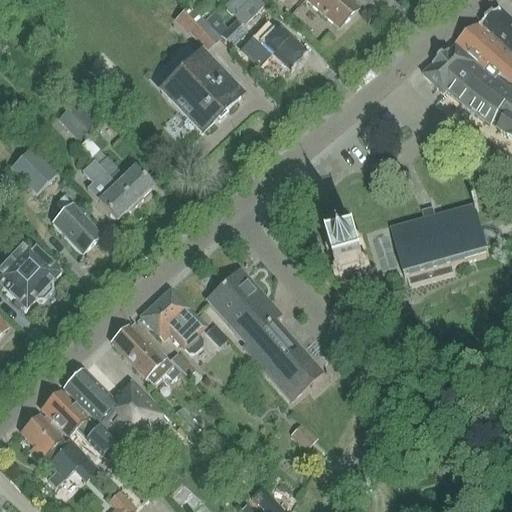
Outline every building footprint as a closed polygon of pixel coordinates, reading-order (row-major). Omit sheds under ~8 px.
[(355,11),(342,0),(299,0),(337,32),(355,11)] [(206,25),(196,16),(189,8),(173,25),(187,38),(190,35),(207,53),(220,40),(206,25)] [(480,29),(511,57),(511,24),(501,15),(502,14),(500,12),(480,29)] [(237,24),(229,32),(222,25),(225,23),(215,15),(206,25),(220,40),(222,39),(242,58),(247,54),(261,68),(271,58),(290,76),(309,58),(281,30),(275,36),(267,28),(254,41),(247,34),(237,24)] [(511,87),(511,57),(480,29),(462,44),(490,69),(499,77),(511,87)] [(490,69),(462,44),(422,77),(443,97),(446,94),(469,113),(490,129),(493,125),(499,130),(496,133),(506,140),(508,139),(511,141),(511,87),(499,77),(493,83),(483,75),(490,69)] [(200,59),(162,95),(201,137),(239,100),(200,59)] [(57,123),(77,143),(95,124),(75,104),(57,123)] [(9,173),(36,199),(57,178),(30,151),(9,173)] [(98,168),(105,162),(99,154),(91,161),(94,164),(98,168)] [(134,171),(125,180),(106,161),(105,162),(98,168),(94,164),(94,165),(135,207),(153,190),(134,171)] [(118,224),(135,207),(94,165),(81,176),(92,187),(86,192),(99,205),(118,224)] [(82,258),(101,240),(64,201),(58,207),(66,216),(53,227),(82,258)] [(490,258),(483,232),(477,212),(480,212),(477,204),(474,204),(475,208),(436,219),(435,214),(423,217),(425,222),(391,231),(405,282),(409,281),(411,289),(456,276),(454,268),(490,258)] [(51,296),(52,289),(50,288),(60,277),(16,236),(9,243),(20,253),(0,274),(0,289),(26,314),(35,304),(36,305),(43,305),(51,296)] [(367,271),(372,270),(371,267),(366,268),(361,250),(365,249),(364,244),(360,245),(359,241),(354,242),(355,246),(337,252),(336,247),(332,248),(333,253),(328,254),(329,258),(334,257),(339,275),(334,276),(335,280),(340,279),(342,284),(346,283),(344,278),(362,273),(364,278),(369,277),(367,271)] [(221,290),(208,302),(247,347),(243,350),(267,378),(298,350),(274,323),(280,318),(241,273),(236,278),(233,275),(219,287),(221,290)] [(196,321),(195,320),(171,294),(141,322),(158,341),(163,345),(170,338),(173,341),(184,353),(184,352),(188,356),(195,356),(202,350),(203,343),(198,339),(208,330),(207,329),(211,324),(202,316),(196,321)] [(179,376),(166,362),(133,326),(111,347),(152,390),(164,377),(171,384),(179,376)] [(291,405),(318,381),(321,378),(298,350),(267,378),(291,405)] [(170,364),(195,387),(202,381),(177,357),(170,364)] [(143,448),(166,425),(129,387),(112,402),(84,375),(64,393),(129,456),(140,445),(143,448)] [(61,397),(41,415),(44,418),(50,424),(67,441),(75,433),(90,447),(101,457),(113,446),(91,425),(61,397)] [(200,431),(181,411),(171,420),(191,440),(200,431)] [(21,432),(20,437),(33,450),(29,455),(38,463),(42,459),(57,474),(50,481),(58,488),(72,474),(85,461),(72,448),(69,451),(60,441),(46,428),(48,426),(50,424),(44,418),(43,420),(40,422),(39,420),(33,425),(29,425),(21,432)] [(142,474),(128,486),(144,504),(145,504),(158,493),(142,474)] [(135,511),(136,511),(119,494),(108,505),(114,511),(135,511)]
